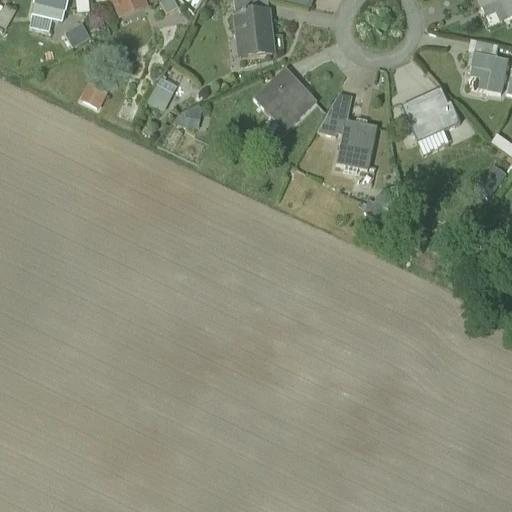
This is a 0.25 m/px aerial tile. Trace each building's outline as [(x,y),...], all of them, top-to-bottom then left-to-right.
[(67,0),(36,0),(34,9),(64,15),(67,0)] [(92,13),(91,0),(82,0),(82,13),(92,13)] [(139,0),(112,0),(118,13),(141,3),(139,0)] [(199,2),(194,0),(182,0),(195,10),(199,2)] [(267,4),(248,0),(247,0),(233,2),(235,21),(267,17),(267,4)] [(312,0),(286,0),(284,5),(309,11),(312,0)] [(511,20),(511,0),(476,0),(481,12),(500,4),(508,22),(511,20)] [(0,25),(9,9),(0,3),(0,25)] [(267,17),(235,21),(237,41),(247,40),(250,60),(272,58),(267,17)] [(64,41),(71,55),(92,45),(85,31),(64,41)] [(507,65),(473,58),(470,72),(490,76),(486,96),(500,99),(507,65)] [(295,85),(284,74),(253,103),(284,137),(315,108),(294,85),(295,85)] [(159,82),(147,105),(150,109),(164,116),(175,91),(159,82)] [(103,100),(88,92),(82,104),(97,111),(103,100)] [(436,116),(408,129),(421,157),(449,144),(436,116)] [(375,133),(345,127),(339,157),(359,161),(357,172),(367,174),(375,133)]
